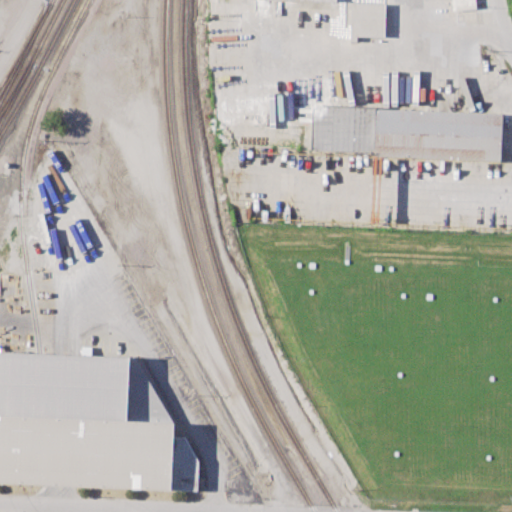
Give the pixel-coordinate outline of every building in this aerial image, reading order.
[(275,0),(336,2),(335,0),(254,0),(254,13),(268,13),(268,0),(275,0)] [(474,0),(450,0),(452,10),(475,8),(474,0)] [(386,3),(350,2),(350,36),(386,37),(386,3)] [(376,108),(376,106),(311,104),(310,150),(374,152),(376,108)] [(501,114),(376,108),(374,152),(374,157),(501,161),(501,114)] [(0,415),(0,352),(39,354),(138,357),(173,422),(39,417),(0,415)] [(0,482),(171,489),(173,436),(173,422),(39,417),(0,415),(0,482)] [(171,489),(197,490),(198,460),(184,436),(173,436),(171,489)]
